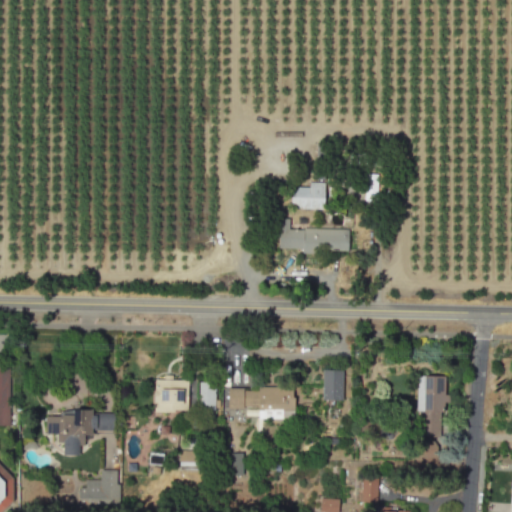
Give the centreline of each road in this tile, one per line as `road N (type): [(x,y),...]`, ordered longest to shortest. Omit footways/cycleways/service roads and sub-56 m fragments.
road 1 (secondary): [(483,312),(0,304)]
road 2 (residential): [(467,511),(483,312)]
road 3 (track): [(220,145),(233,73),(233,0)]
